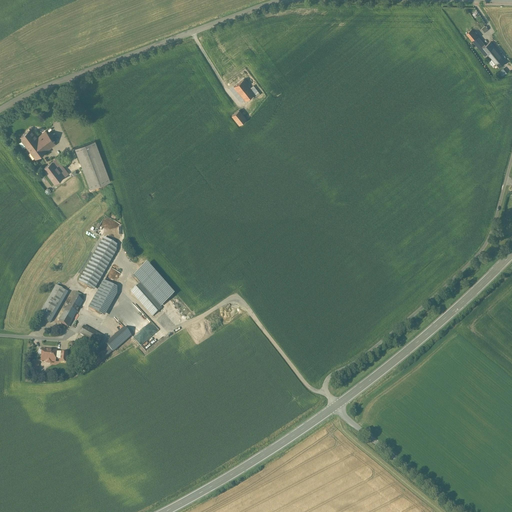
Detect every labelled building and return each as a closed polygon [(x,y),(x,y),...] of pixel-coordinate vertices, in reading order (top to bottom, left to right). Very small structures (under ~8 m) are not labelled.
[(477,36),(472,29),(466,33),(472,40),(477,36)] [(484,43),(478,36),(477,36),(472,40),(478,48),(484,43)] [(506,61),(491,42),(486,46),(483,48),(488,55),(498,67),(506,61)] [(484,43),(478,48),(486,57),(488,55),(483,48),(486,46),(484,43)] [(243,79),(234,87),(239,93),(249,86),(243,79)] [(249,86),(239,93),(245,101),(252,96),(253,97),(259,93),(253,86),(251,88),(249,86)] [(246,120),(239,110),(232,116),(239,125),(246,120)] [(31,129),(19,137),(26,146),(37,138),(31,129)] [(37,138),(26,146),(35,159),(55,144),(46,131),(37,138)] [(95,141),(75,148),(90,189),(110,181),(95,141)] [(56,159),(43,169),(54,184),(68,174),(56,159)] [(104,238),(79,282),(94,290),(116,251),(117,246),(104,238)] [(147,264),(133,275),(161,307),(174,295),(147,264)] [(117,288),(104,281),(89,308),(101,314),(104,317),(117,294),(117,288)] [(161,308),(139,284),(130,292),(152,316),(161,308)] [(56,286),(39,316),(48,321),(49,319),(51,320),(66,294),(64,293),(65,291),(56,286)] [(74,296),(59,322),(68,327),(83,301),(74,296)] [(239,325),(208,340),(211,345),(226,338),(227,340),(233,337),(232,333),(240,329),(239,325)] [(103,337),(83,326),(79,333),(98,344),(103,337)] [(124,328),(105,344),(112,352),(131,335),(124,328)] [(105,344),(90,357),(97,365),(112,352),(105,344)] [(56,351),(42,350),(41,361),(46,361),(46,362),(47,363),(50,363),(51,362),(55,362),(55,359),(56,352),(56,351)] [(67,353),(56,352),(55,359),(60,360),(60,362),(66,362),(67,353)]
